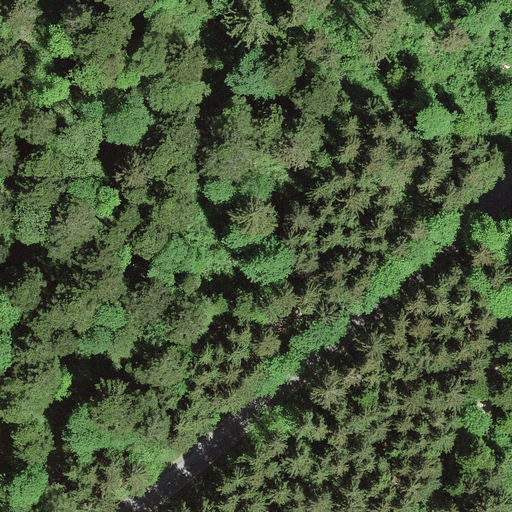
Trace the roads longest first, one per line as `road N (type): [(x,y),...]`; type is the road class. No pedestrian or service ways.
road 1 (unclassified): [(511,144),(449,236),(356,341),(229,454),(148,511)]
road 2 (track): [(511,164),(495,321),(422,511)]
